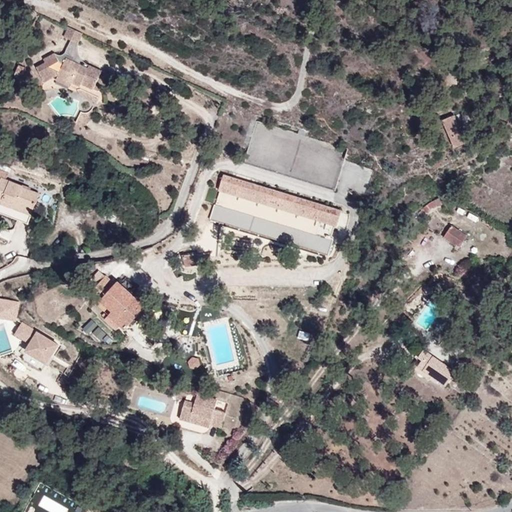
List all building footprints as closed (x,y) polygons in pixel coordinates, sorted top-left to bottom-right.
[(75,32),(80,20),(67,14),(61,26),(65,28),(75,32)] [(72,39),(75,32),(65,28),(59,40),(65,44),(64,47),(73,52),(76,48),(72,39)] [(86,76),(95,56),(76,48),(73,52),(64,47),(65,44),(59,40),(52,43),(46,40),(37,46),(40,52),(31,56),(39,71),(45,67),(65,76),(67,71),(75,75),(77,72),(86,76)] [(94,86),(75,77),(71,78),(73,83),(91,92),(94,86)] [(77,116),(91,102),(86,98),(82,101),(75,100),(71,111),(77,116)] [(455,114),(444,119),(458,146),(469,140),(455,114)] [(366,180),(375,152),(362,147),(353,175),(366,180)] [(45,181),(3,171),(0,183),(0,203),(38,212),(45,181)] [(342,209),(226,172),(222,186),(337,223),(342,209)] [(111,183),(102,177),(95,186),(105,192),(111,183)] [(337,223),(222,186),(220,191),(336,228),(337,223)] [(437,192),(434,187),(425,191),(418,196),(422,201),(428,196),(437,192)] [(329,242),(214,203),(209,218),(324,257),(329,242)] [(342,211),(337,227),(343,229),(348,213),(342,211)] [(459,222),(444,214),(439,224),(454,232),(459,222)] [(319,225),(318,232),(329,234),(330,228),(319,225)] [(193,247),(191,237),(182,238),(183,249),(193,247)] [(193,252),(181,254),(183,267),(195,266),(193,252)] [(112,278),(97,297),(110,308),(104,316),(114,325),(121,316),(128,322),(143,303),(112,278)] [(0,318),(16,322),(20,302),(0,297),(0,318)] [(91,319),(82,329),(89,335),(98,324),(91,319)] [(0,325),(0,352),(11,348),(2,325),(0,325)] [(91,334),(99,342),(107,334),(99,326),(91,334)] [(59,343),(38,330),(24,351),(46,364),(59,343)] [(181,350),(179,345),(174,344),(170,347),(171,353),(177,355),(181,350)] [(440,359),(441,357),(424,345),(413,360),(437,376),(445,363),(440,359)] [(194,356),(187,361),(194,370),(201,365),(194,356)] [(181,390),(184,380),(182,380),(172,387),(181,390)] [(189,392),(181,390),(175,407),(204,416),(207,406),(210,407),(208,414),(216,416),(221,402),(209,398),(212,389),(192,382),(189,392)] [(38,492),(36,498),(46,501),(47,494),(38,492)]
